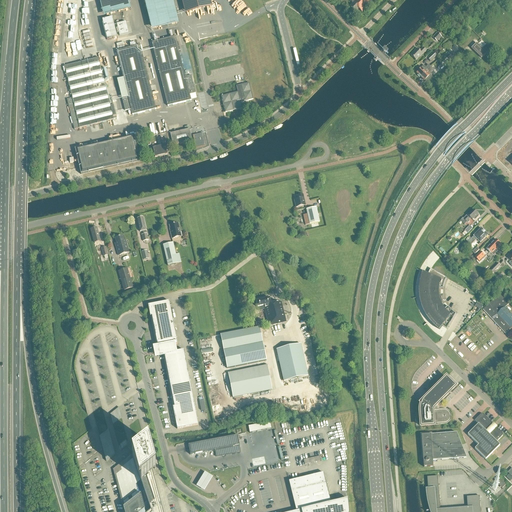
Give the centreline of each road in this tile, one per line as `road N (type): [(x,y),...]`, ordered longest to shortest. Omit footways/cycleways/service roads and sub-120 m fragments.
road 1 (primary): [(511,77),(433,158),(382,250),(366,347),(378,511)]
road 2 (primary): [(390,511),(378,357),(390,263),(430,182),(511,94)]
road 3 (residential): [(280,6),(298,93),(259,129),(191,158),(0,202)]
road 4 (residential): [(0,232),(300,165)]
road 5 (motorway): [(17,277),(28,0)]
road 6 (motorway): [(15,0),(3,274)]
road 7 (motorway): [(63,511),(33,399),(17,277)]
road 8 (motorway): [(3,274),(4,511)]
road 9 (motorway): [(16,511),(17,277)]
road 10 (residential): [(210,510),(170,475),(133,335)]
road 11 (unknown): [(172,431),(205,420),(176,294)]
road 12 (unknown): [(273,375),(269,346),(293,329),(309,367),(305,388),(276,388)]
road 13 (unknown): [(124,128),(89,0)]
road 14 (unknown): [(162,118),(137,0)]
